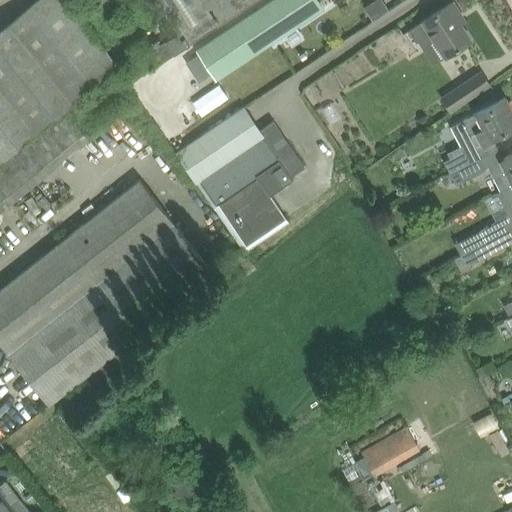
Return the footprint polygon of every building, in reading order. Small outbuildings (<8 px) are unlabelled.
[(82,16),(70,0),(67,0),(66,1),(65,0),(38,0),(0,31),(0,161),(118,65),(82,16)] [(155,0),(177,33),(165,41),(161,44),(158,40),(146,48),(158,65),(174,55),(246,7),(247,8),(257,0),(155,0)] [(317,0),(273,0),(197,51),(216,79),(323,8),(317,0)] [(431,32),(446,56),(471,39),(456,17),(461,14),(452,1),(423,20),(423,21),(409,30),(416,42),(431,32)] [(450,111),(490,84),(481,71),(441,97),(450,111)] [(463,119),(477,144),(445,161),(451,173),(483,156),(477,145),(511,126),(511,111),(504,97),(463,119)] [(261,130),(245,106),(177,152),(244,251),(289,221),(271,194),(293,179),(292,177),(306,167),(275,120),(261,130)] [(55,167),(89,139),(67,110),(33,138),(55,167)] [(171,143),(189,132),(176,111),(158,122),(171,143)] [(114,150),(129,143),(121,128),(107,135),(114,150)] [(511,184),(511,183),(511,153),(507,156),(492,164),(488,166),(489,167),(494,177),(501,189),(511,183),(511,184)] [(457,183),(485,169),(489,167),(488,166),(483,156),(451,173),(457,183)] [(0,340),(10,353),(172,226),(137,181),(0,291),(0,340)] [(511,183),(501,190),(500,190),(511,212),(511,183)] [(509,214),(482,229),(488,240),(511,227),(511,219),(510,215),(509,214)] [(211,276),(210,274),(172,226),(10,353),(49,403),(90,371),(120,347),(211,276)] [(511,227),(488,240),(475,247),(482,258),(511,242),(511,227)] [(140,373),(120,347),(90,371),(98,382),(123,362),(134,377),(140,373)] [(374,475),(419,449),(407,425),(362,451),(365,456),(356,462),(362,473),(363,473),(366,478),(373,474),(374,475)] [(187,501),(197,494),(179,470),(169,477),(187,501)] [(0,511),(31,511),(6,480),(0,485),(0,511)]
